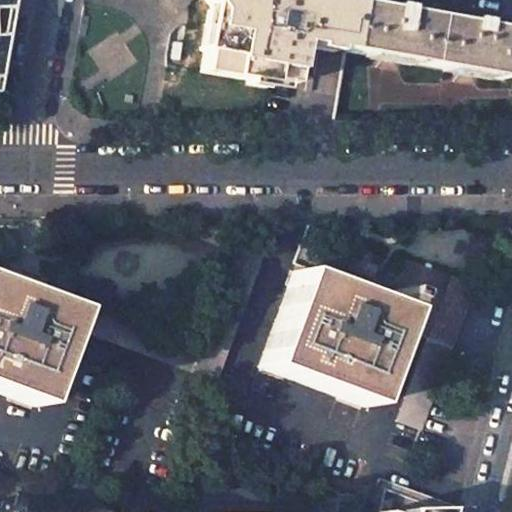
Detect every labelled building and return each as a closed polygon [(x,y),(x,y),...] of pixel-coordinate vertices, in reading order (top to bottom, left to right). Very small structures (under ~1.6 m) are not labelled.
[(204,0),(196,50),(200,51),(196,72),(242,81),(241,85),(278,89),(279,82),(290,84),(297,41),(304,42),(309,43),(309,48),(317,49),(330,51),(330,47),(345,50),(353,6),(321,0),(204,0)] [(384,8),(354,2),(353,6),(345,50),(404,61),(467,73),(503,80),(511,31),(384,8)] [(199,347),(82,303),(73,328),(215,381),(264,251),(239,242),(199,347)] [(473,285),(403,259),(388,298),(411,307),(403,328),(426,337),(395,421),(419,430),(473,285)] [(399,311),(293,271),(257,367),(363,407),(399,311)] [(70,310),(0,284),(0,393),(34,406),(70,310)] [(425,511),(423,511),(414,511),(391,511),(391,501),(381,502),(378,511),(425,511)]
